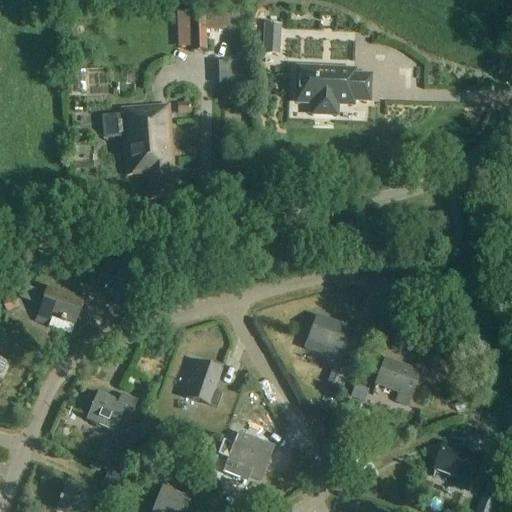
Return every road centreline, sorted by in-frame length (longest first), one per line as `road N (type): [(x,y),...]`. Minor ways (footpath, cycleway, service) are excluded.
road 1 (unclassified): [(453,173),(361,202),(123,233),(0,259)]
road 2 (residential): [(231,301),(85,350),(57,377),(24,448)]
road 3 (residential): [(300,511),(322,491),(322,468),(231,301)]
road 4 (residential): [(469,291),(335,276),(231,301)]
road 5 (residential): [(511,413),(469,291)]
